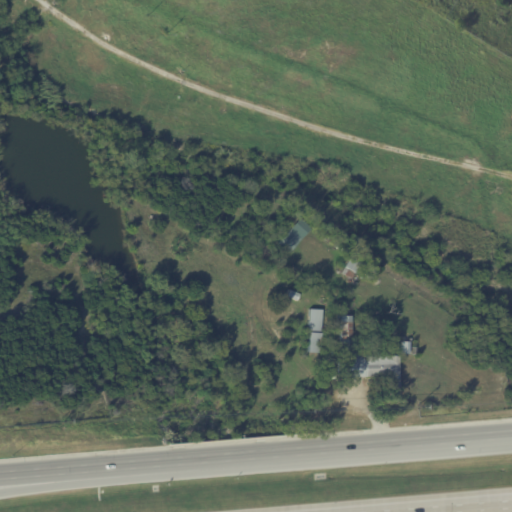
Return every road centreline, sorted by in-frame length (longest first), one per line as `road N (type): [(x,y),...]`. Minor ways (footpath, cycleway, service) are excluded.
road 1 (secondary): [(511,434),(0,474)]
road 2 (motorway): [(166,462),(0,491)]
road 3 (motorway): [(511,498),(343,511)]
